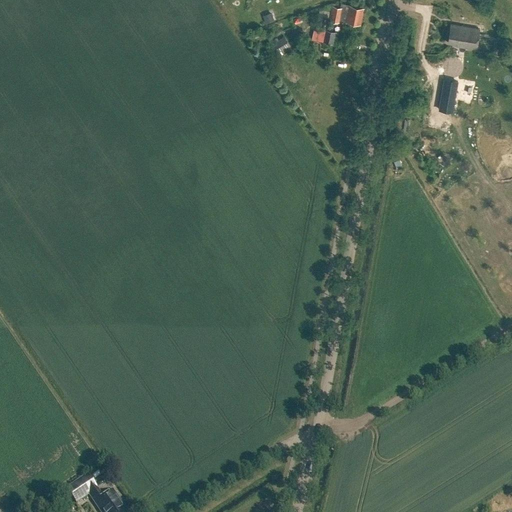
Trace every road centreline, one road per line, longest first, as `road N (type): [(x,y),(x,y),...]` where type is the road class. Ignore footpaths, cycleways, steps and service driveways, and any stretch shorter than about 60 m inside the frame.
road 1 (tertiary): [(318,427),(394,0)]
road 2 (unclassified): [(318,427),(354,423),(511,326)]
road 3 (unclassified): [(180,511),(318,427)]
